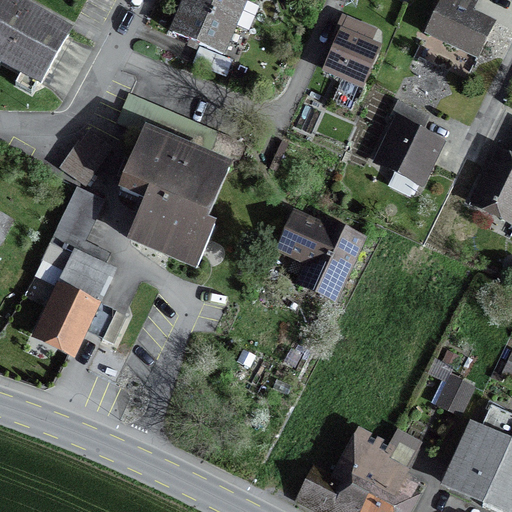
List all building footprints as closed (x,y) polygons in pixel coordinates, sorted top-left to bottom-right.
[(249,0),(247,0),(189,0),(187,5),(237,26),(249,0)] [(477,1),(475,0),(445,0),(446,0),(428,38),(473,61),(489,29),(468,18),(477,1)] [(0,3),(0,62),(37,83),(62,38),(0,3)] [(237,26),(187,5),(176,31),(226,53),(237,26)] [(376,37),(344,22),(336,41),(343,44),(328,77),(363,92),(380,53),(371,49),(376,37)] [(117,123),(146,136),(219,166),(229,144),(127,101),(117,123)] [(398,113),(374,168),(420,189),(439,146),(420,137),(425,125),(398,113)] [(205,225),(229,172),(219,166),(146,136),(123,188),(154,202),(133,244),(197,274),(217,230),(205,225)] [(66,175),(88,190),(111,156),(89,141),(66,175)] [(511,161),(500,156),(476,206),(511,222),(511,161)] [(104,272),(111,258),(84,245),(102,209),(78,197),(44,265),(69,278),(78,259),(104,272)] [(0,241),(10,226),(0,219),(0,241)] [(362,251),(294,223),(281,254),(311,267),(302,290),(339,306),(362,251)] [(69,278),(61,293),(94,309),(111,275),(104,272),(78,259),(69,278)] [(61,293),(40,338),(72,354),(94,309),(61,293)] [(440,409),(458,419),(473,393),(454,383),(440,409)] [(396,451),(360,434),(331,485),(346,493),(352,483),(397,506),(411,477),(389,464),(396,451)] [(511,511),(511,450),(475,434),(450,488),(505,511),(511,511)] [(314,476),(300,503),(316,511),(406,511),(407,511),(397,506),(352,483),(346,493),(331,485),(314,476)]
